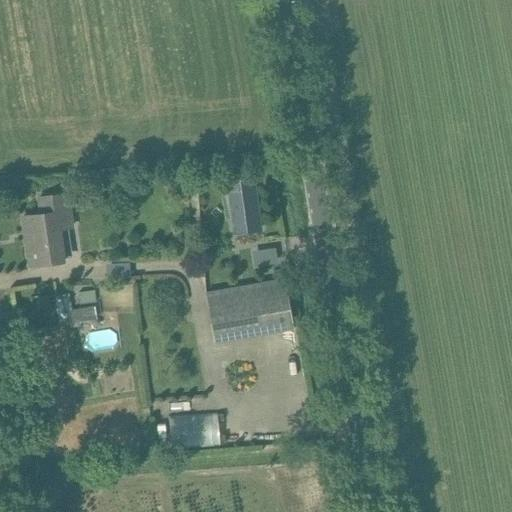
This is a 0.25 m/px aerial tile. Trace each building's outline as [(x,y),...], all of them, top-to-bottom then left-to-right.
[(257,176),(230,181),(238,228),(265,223),(257,176)] [(42,214),(23,217),(30,266),(64,261),(59,229),(72,227),(67,193),(59,194),(39,197),(42,214)] [(294,328),(286,280),(206,294),(214,342),(294,328)] [(95,290),(79,292),(80,304),(96,302),(95,290)] [(70,293),(55,295),(59,325),(98,319),(96,306),(72,310),(70,293)] [(167,416),(168,447),(218,445),(217,414),(167,416)]
